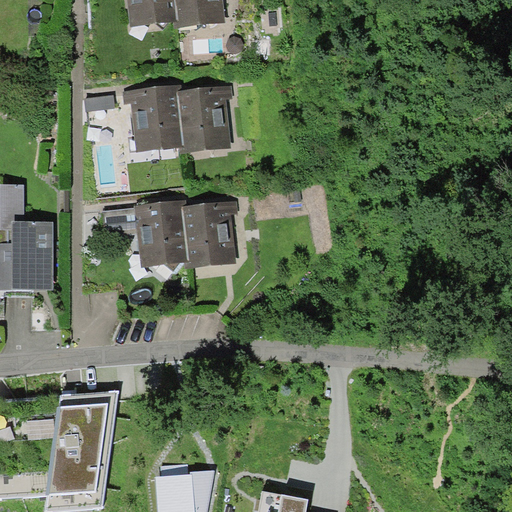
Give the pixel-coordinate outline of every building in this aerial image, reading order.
[(176,0),(130,0),(131,5),(154,24),(159,18),(179,16),(176,0)] [(176,0),(179,16),(179,21),(198,19),(205,25),(224,1),(223,0),(176,0)] [(177,94),(176,87),(125,93),(126,104),(131,103),(134,127),(157,146),(161,141),(182,139),(177,94)] [(231,88),(177,94),(182,139),(182,144),(201,142),(208,148),(227,124),(224,98),(232,97),(231,88)] [(234,203),(180,209),(186,255),(186,260),(205,258),(212,264),(230,240),(228,214),(235,213),(234,203)] [(180,209),(180,204),(129,209),(130,220),(135,219),(138,244),(161,262),(166,257),(186,255),(180,209)] [(52,291),(52,223),(6,223),(5,248),(0,248),(0,269),(14,269),(14,291),(52,291)] [(162,476),(188,475),(187,464),(161,466),(162,476)] [(162,476),(155,476),(157,511),(207,511),(215,470),(190,472),(190,475),(188,475),(162,476)] [(305,511),(308,499),(262,491),(257,511),(305,511)]
